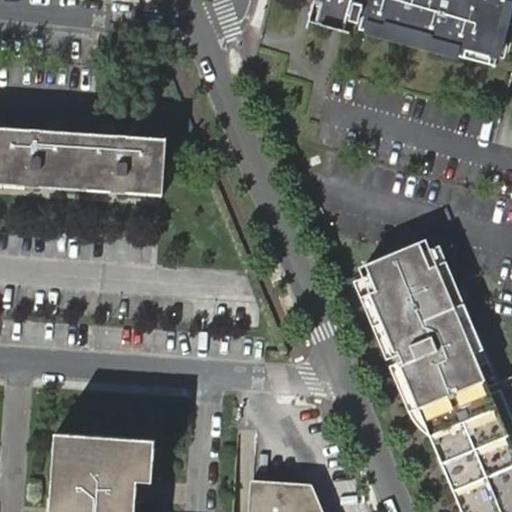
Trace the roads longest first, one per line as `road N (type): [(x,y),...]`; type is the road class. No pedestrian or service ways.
road 1 (tertiary): [(346,381),(194,19)]
road 2 (residential): [(346,381),(0,360)]
road 3 (residential): [(194,19),(0,6)]
road 4 (tertiary): [(401,511),(346,381)]
